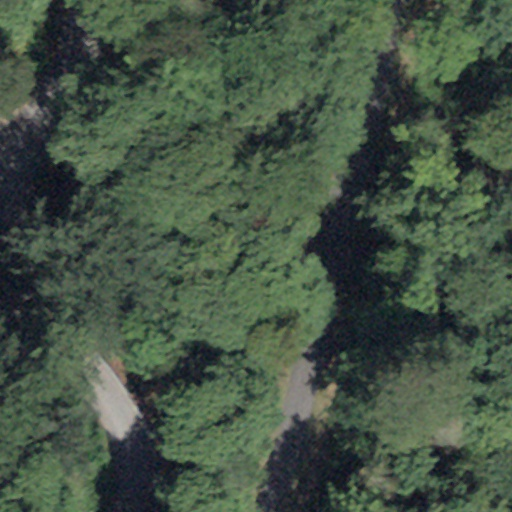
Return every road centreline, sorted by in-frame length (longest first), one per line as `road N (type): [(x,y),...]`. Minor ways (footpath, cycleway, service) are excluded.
road 1 (unclassified): [(132,511),(136,460),(116,409),(40,315),(8,260),(0,216),(20,146),(78,67),(87,0)]
road 2 (unclassified): [(393,0),(315,354),(270,511)]
